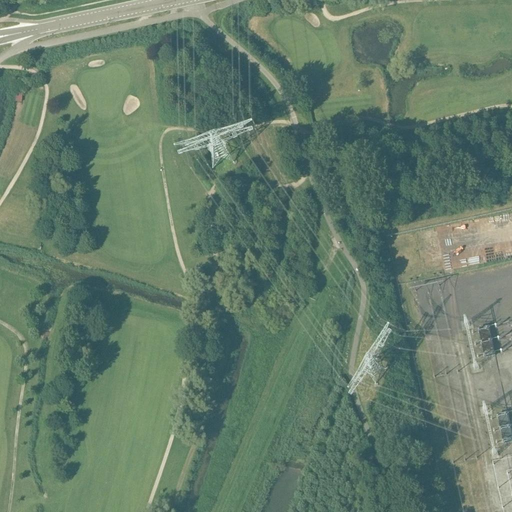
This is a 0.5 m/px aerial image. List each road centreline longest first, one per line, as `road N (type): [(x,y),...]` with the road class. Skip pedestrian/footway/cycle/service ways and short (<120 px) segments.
road 1 (track): [(338,239),(215,511)]
road 2 (tertiary): [(178,0),(49,27)]
